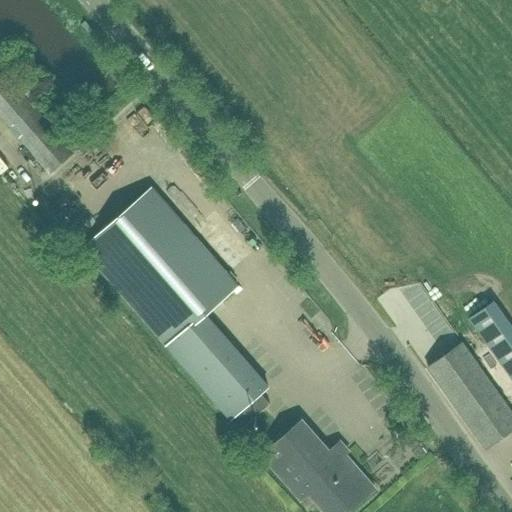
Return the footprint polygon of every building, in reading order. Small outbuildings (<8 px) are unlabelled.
[(0,117),(50,174),(73,153),(0,70),(0,117)] [(0,175),(20,202),(34,191),(2,149),(0,150),(0,175)] [(239,430),(240,430),(263,409),(254,398),(268,386),(204,314),(237,286),(151,188),(81,249),(230,419),(239,430)] [(417,313),(427,307),(414,286),(404,292),(417,313)] [(511,377),(511,327),(493,302),(470,319),(511,377)] [(485,449),(511,429),(511,413),(462,342),(427,367),(485,449)] [(336,460),(301,421),(261,455),(300,499),(307,493),(324,511),(346,511),(374,488),(343,454),(336,460)]
